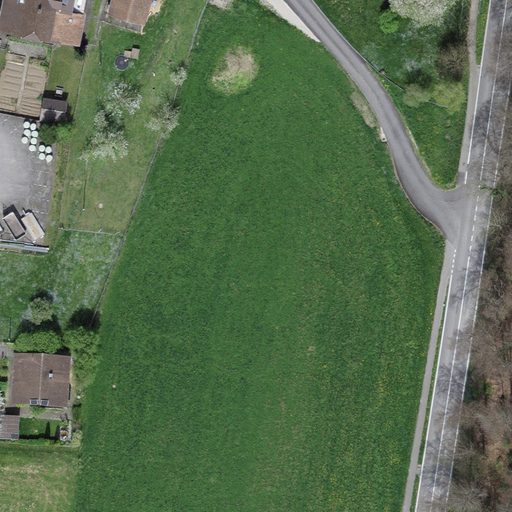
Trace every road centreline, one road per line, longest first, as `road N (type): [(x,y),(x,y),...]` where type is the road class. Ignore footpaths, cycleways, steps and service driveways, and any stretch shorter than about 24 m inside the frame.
road 1 (residential): [(296,0),(359,74),(427,197),(469,228)]
road 2 (tertiary): [(428,511),(469,228)]
road 3 (tertiary): [(469,228),(505,0)]
